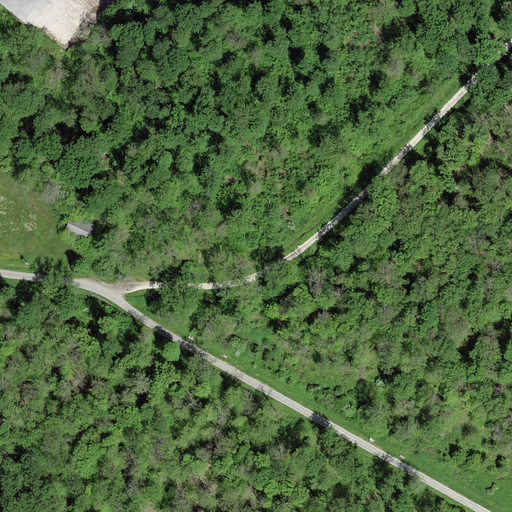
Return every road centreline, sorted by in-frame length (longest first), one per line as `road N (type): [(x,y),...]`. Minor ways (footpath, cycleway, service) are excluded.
road 1 (unclassified): [(0,272),(97,288),(483,511)]
road 2 (track): [(97,288),(222,285),(275,266),(346,211),(511,42)]
